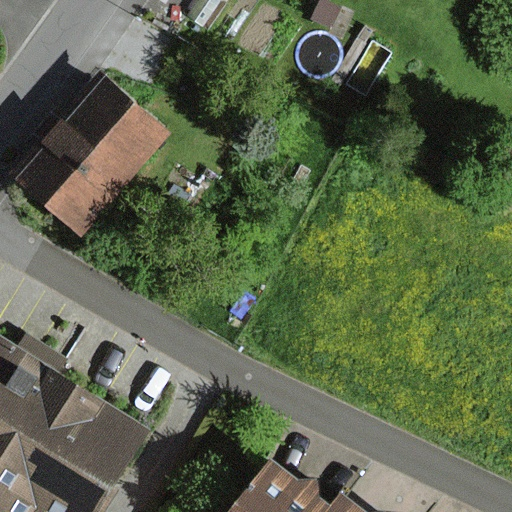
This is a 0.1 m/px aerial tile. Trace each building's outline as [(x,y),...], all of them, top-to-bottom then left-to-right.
[(173,134),(107,77),(67,123),(63,120),(42,144),(46,147),(16,181),(82,238),(173,134)] [(248,301),(237,296),(229,311),(241,316),(248,301)] [(106,511),(157,432),(0,333),(0,511),(106,511)] [(303,482),(274,459),(231,511),(327,511),(333,505),(322,497),(320,479),(303,482)] [(369,511),(343,492),(333,505),(327,511),(369,511)]
